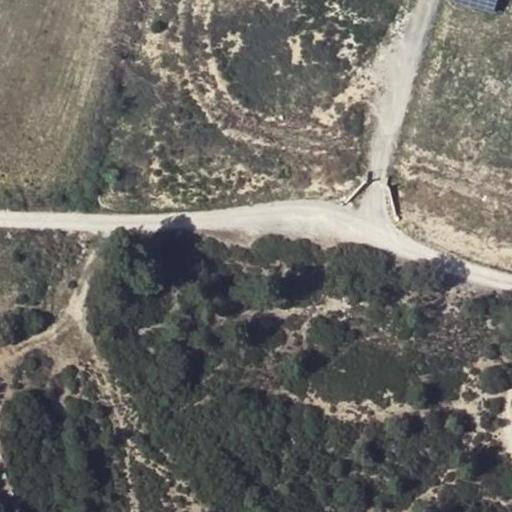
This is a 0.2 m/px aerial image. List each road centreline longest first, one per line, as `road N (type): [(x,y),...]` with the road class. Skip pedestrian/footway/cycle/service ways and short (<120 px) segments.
road 1 (unclassified): [(511,282),(337,235),(0,223)]
road 2 (track): [(425,0),(378,159),(368,243)]
